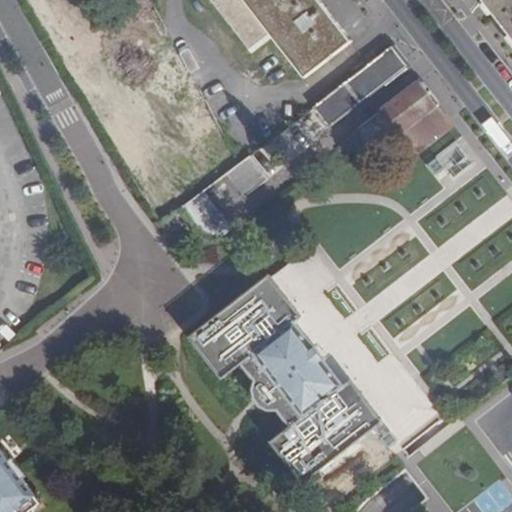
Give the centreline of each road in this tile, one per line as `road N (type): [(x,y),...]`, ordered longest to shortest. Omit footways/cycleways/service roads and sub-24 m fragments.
road 1 (residential): [(10,376),(164,269),(110,192),(9,0)]
road 2 (tertiary): [(392,0),(511,153)]
road 3 (tertiary): [(511,104),(431,0)]
